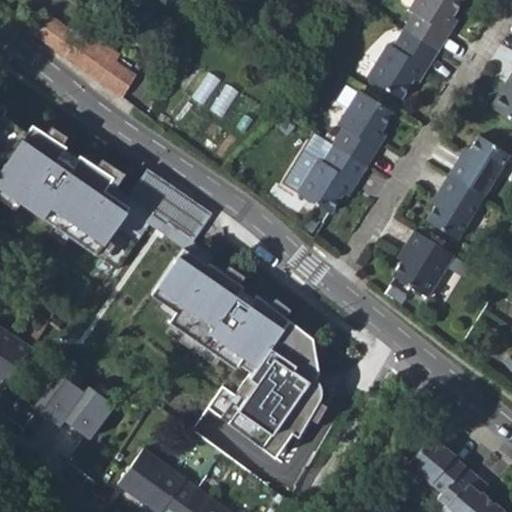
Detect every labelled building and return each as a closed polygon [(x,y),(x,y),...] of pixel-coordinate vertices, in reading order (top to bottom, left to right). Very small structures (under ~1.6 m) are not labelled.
[(414,11),(404,28),(440,50),(451,32),(447,30),(465,0),(415,0),(410,8),(414,11)] [(47,17),(34,37),(48,47),(62,57),(76,38),(47,17)] [(76,38),(62,57),(120,100),(134,79),(147,62),(101,24),(87,40),(79,34),(76,38)] [(430,67),(440,50),(404,28),(395,42),(389,40),(367,72),(404,96),(424,62),(430,67)] [(511,72),(491,106),(511,119),(511,72)] [(372,143),(394,109),(357,87),(336,122),(341,126),(333,139),(368,161),(377,147),(372,143)] [(31,127),(2,108),(0,111),(0,188),(121,270),(157,216),(128,195),(109,182),(115,173),(84,153),(78,162),(62,151),(69,142),(36,120),(31,127)] [(455,158),(446,172),(481,193),(506,152),(478,135),(462,161),(455,158)] [(358,176),(368,161),(333,139),(323,156),(318,152),(293,190),(327,212),(352,174),(358,176)] [(216,228),(222,220),(148,167),(128,195),(157,216),(191,240),(196,233),(200,236),(204,236),(209,234),(214,227),(216,228)] [(457,234),(481,193),(446,172),(436,188),(441,192),(428,215),(457,234)] [(428,294),(454,252),(413,226),(407,239),(410,241),(391,271),(428,294)] [(285,320),(184,246),(148,294),(157,301),(155,304),(237,364),(242,358),(255,367),(270,344),(285,320)] [(0,382),(4,385),(30,345),(0,326),(0,382)] [(320,377),(270,344),(255,367),(238,391),(224,382),(211,401),(283,458),(321,398),(320,377)] [(87,389),(59,369),(33,407),(61,426),(65,420),(87,389)] [(119,403),(91,383),(87,389),(65,420),(93,439),(119,403)] [(408,469),(441,496),(464,469),(451,457),(453,455),(432,439),(408,469)] [(116,480),(159,511),(177,511),(198,484),(143,444),(116,480)] [(472,488),(478,480),(464,469),(441,496),(438,499),(454,511),(495,511),(499,507),(483,493),(481,495),(472,488)] [(472,488),(481,495),(483,493),(487,487),(478,480),(472,488)] [(235,511),(198,484),(177,511),(235,511)]
